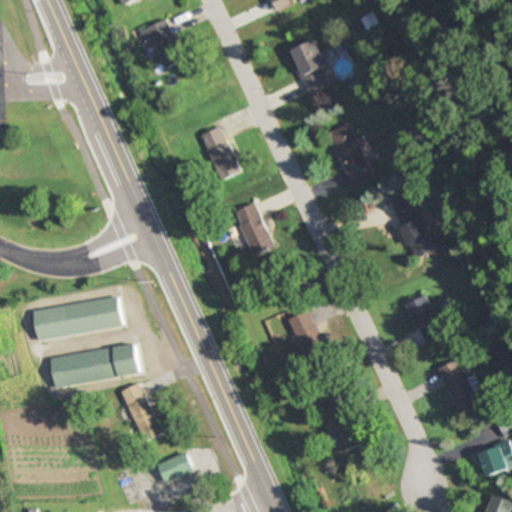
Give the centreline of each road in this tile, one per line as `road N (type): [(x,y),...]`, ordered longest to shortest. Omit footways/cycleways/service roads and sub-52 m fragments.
road 1 (secondary): [(283,511),(56,0)]
road 2 (residential): [(206,0),(437,485)]
